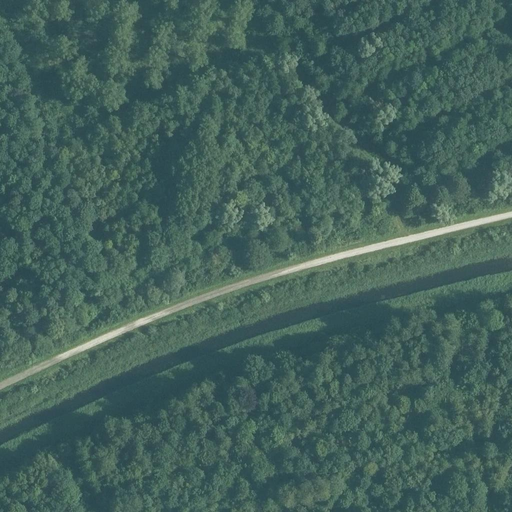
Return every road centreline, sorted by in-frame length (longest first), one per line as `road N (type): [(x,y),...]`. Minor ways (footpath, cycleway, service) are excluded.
road 1 (track): [(511,282),(275,343),(0,458)]
road 2 (track): [(0,386),(233,284),(511,216)]
road 3 (track): [(412,240),(386,183),(234,0)]
